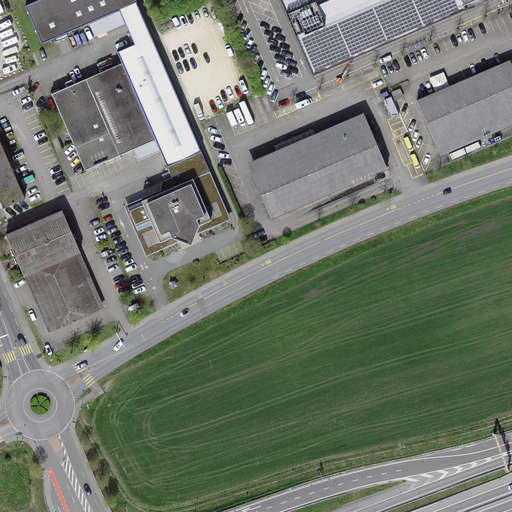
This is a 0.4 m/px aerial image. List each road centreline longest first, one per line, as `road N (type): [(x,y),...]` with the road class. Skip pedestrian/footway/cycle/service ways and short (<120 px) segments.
road 1 (unclassified): [(511,174),(349,234),(116,353)]
road 2 (motorway): [(511,446),(373,474),(256,511)]
road 3 (unknown): [(499,0),(311,84)]
road 4 (motorway): [(511,457),(365,511)]
road 5 (unknown): [(0,105),(122,40)]
